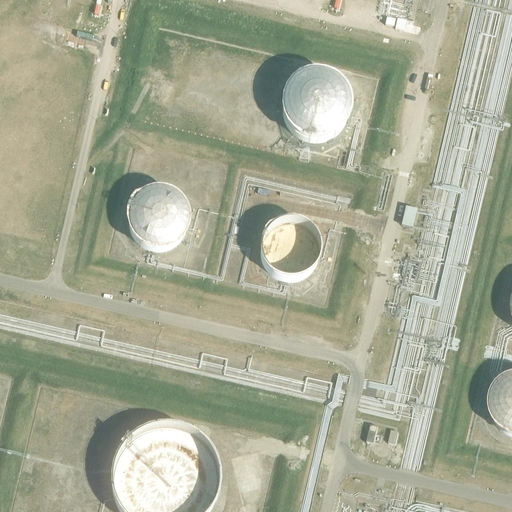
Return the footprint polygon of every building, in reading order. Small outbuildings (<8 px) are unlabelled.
[(293,137),(311,146),(331,144),(344,134),(352,118),(351,101),(342,87),(330,78),(310,77),(295,84),(284,99),(283,120),(293,137)] [(139,245),(154,253),(171,253),(184,245),(193,231),(193,214),(184,199),(171,192),(153,192),(140,199),(131,213),(131,230),(139,245)] [(408,208),(403,227),(414,230),(419,211),(408,208)] [(268,280),(286,289),(305,285),(317,275),(323,258),(320,243),(313,233),(300,225),(282,225),(269,231),(260,244),(258,263),(268,280)] [(505,434),(511,436),(511,381),(506,385),(497,397),(495,417),(505,434)] [(124,509),(125,511),(218,511),(224,505),(228,481),(222,457),(205,438),(183,428),(158,430),(136,441),(121,461),(117,486),(124,509)] [(374,446),(376,436),(378,429),(370,428),(367,445),(374,446)] [(391,433),(388,446),(395,447),(398,435),(391,433)]
